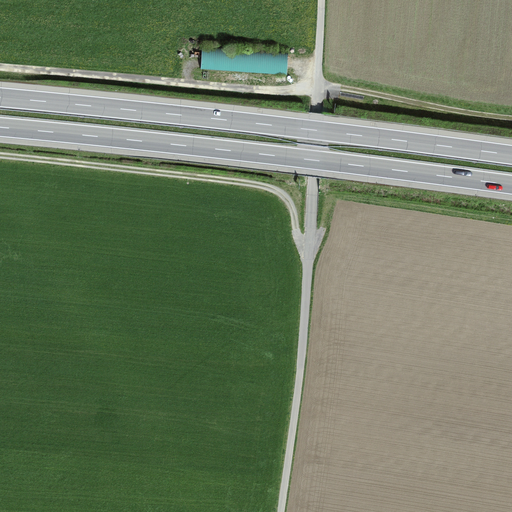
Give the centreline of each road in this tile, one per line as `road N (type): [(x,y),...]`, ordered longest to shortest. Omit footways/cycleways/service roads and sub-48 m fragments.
road 1 (motorway): [(0,128),(511,186)]
road 2 (motorway): [(511,155),(0,98)]
road 3 (unclassified): [(280,511),(312,251),(321,0)]
road 4 (track): [(0,157),(270,188),(291,204),(301,243),(312,251)]
road 5 (track): [(0,68),(283,93),(316,87)]
road 6 (track): [(511,221),(337,199),(312,251)]
road 7 (track): [(511,118),(316,87)]
